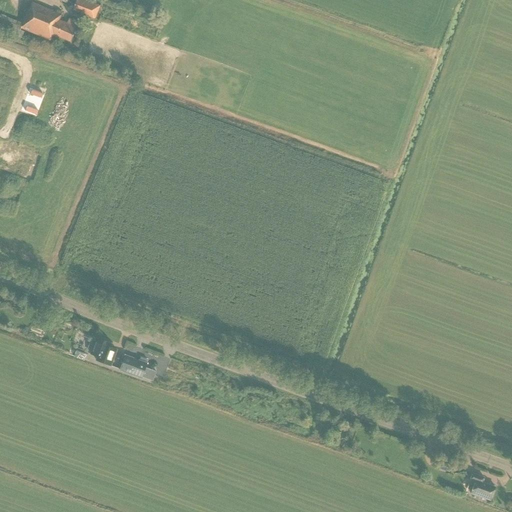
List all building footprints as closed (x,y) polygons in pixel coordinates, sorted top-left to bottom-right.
[(95,19),(100,5),(86,0),(76,0),(72,10),(95,19)] [(22,24),(0,15),(0,26),(19,34),(21,28),(50,40),(52,35),(58,38),(59,37),(71,42),(79,22),(69,18),(67,23),(59,19),(61,14),(32,2),(29,10),(28,9),(22,24)] [(34,128),(17,122),(10,142),(25,147),(28,138),(31,139),(34,128)] [(112,343),(96,337),(89,354),(97,357),(95,361),(111,367),(117,349),(110,347),(112,343)] [(153,381),(156,371),(145,367),(147,364),(125,356),(120,369),(153,381)] [(181,373),(175,383),(181,387),(187,377),(181,373)] [(499,481),(511,478),(511,469),(497,472),(499,481)] [(471,493),(490,500),(495,487),(482,482),(484,477),(472,473),(470,480),(475,482),(471,493)]
